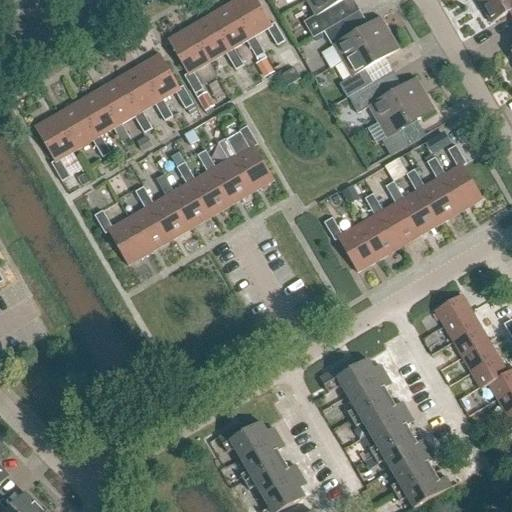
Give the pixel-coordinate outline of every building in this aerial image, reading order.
[(278,48),(286,43),(275,25),(272,27),(255,0),(241,0),(231,6),(251,40),(255,38),(267,31),(278,48)] [(310,0),(306,3),(315,18),(303,25),(313,41),(324,34),(342,23),(333,9),(347,0),(310,0)] [(511,0),(490,0),(481,6),(492,25),(509,15),(511,20),(511,0)] [(265,55),(255,38),(251,40),(231,6),(210,18),(231,53),(234,50),(247,43),(257,60),(265,55)] [(245,68),(234,50),(231,53),(210,18),(190,30),(210,65),(226,55),(236,72),(245,68)] [(391,35),(381,19),(368,27),(350,37),(342,23),(324,34),(332,48),(322,54),(331,70),(342,64),(391,35)] [(194,74),(210,65),(190,30),(168,43),(188,76),(185,78),(196,96),(204,91),(194,74)] [(365,72),(400,51),(391,35),(342,64),(351,79),(339,86),(348,100),(373,85),(365,72)] [(279,56),(287,69),(296,63),(288,50),(279,56)] [(194,107),(194,106),(183,88),(180,90),(161,57),(139,69),(160,104),(163,101),(176,94),(186,111),(190,109),(194,107)] [(264,79),(274,74),(266,61),(257,66),(264,79)] [(174,119),(163,101),(160,104),(139,69),(119,81),(139,116),(143,114),(155,106),(165,123),(174,119)] [(289,88),(301,80),(294,70),(282,77),(289,88)] [(377,125),(426,96),(417,80),(368,108),(377,125)] [(153,131),(143,114),(139,116),(119,81),(98,93),(118,128),(122,126),(135,118),(145,136),(153,131)] [(354,112),(379,97),(373,86),(348,101),(354,112)] [(132,143),(122,126),(118,128),(98,93),(77,106),(98,140),(101,138),(114,130),(124,148),(132,143)] [(205,112),(214,107),(206,94),(198,99),(205,112)] [(387,141),(436,112),(426,96),(377,125),(387,141)] [(112,155),(101,138),(98,140),(77,106),(57,118),(77,152),(93,143),(103,160),(112,155)] [(61,162),(77,152),(57,118),(35,130),(55,164),(52,166),(62,184),(71,179),(61,162)] [(274,182),(255,149),(258,147),(247,129),(227,141),(237,158),(233,160),(253,195),(274,182)] [(453,143),(447,131),(429,141),(436,153),(453,143)] [(148,139),(138,144),(143,152),(152,147),(148,139)] [(233,160),(237,158),(227,141),(218,146),(229,163),(216,170),(212,172),(233,207),(253,195),(233,160)] [(395,155),(408,148),(404,142),(391,149),(395,155)] [(197,156),(204,152),(199,144),(193,148),(197,156)] [(458,170),(446,177),(442,179),(462,214),(483,201),(464,168),(467,166),(456,148),(448,153),(458,170)] [(212,172),(216,170),(206,153),(198,158),(208,175),(196,182),(192,184),(212,219),(233,207),(212,172)] [(172,160),(178,169),(185,165),(180,155),(172,160)] [(442,179),(446,177),(436,160),(427,165),(437,182),(425,189),(421,192),(441,226),(462,214),(442,179)] [(192,184),(196,182),(185,165),(178,169),(177,170),(187,187),(175,194),(171,197),(191,231),(212,219),(192,184)] [(421,192),(425,189),(415,172),(407,177),(417,194),(404,201),(400,204),(421,238),(441,226),(421,192)] [(87,175),(79,180),(83,187),(91,183),(87,175)] [(171,197),(175,194),(165,177),(156,182),(167,199),(154,207),(150,209),(170,243),(191,231),(171,197)] [(400,204),(404,201),(394,184),(386,189),(396,206),(384,214),(380,216),(400,250),(421,238),(400,204)] [(150,209),(154,207),(144,189),(136,194),(146,211),(130,221),(150,255),(170,243),(150,209)] [(380,216),(384,214),(373,196),(365,201),(375,218),(359,228),(379,262),(400,250),(380,216)] [(150,255),(130,221),(120,204),(109,210),(112,216),(107,219),(103,213),(95,218),(106,236),(109,234),(129,268),(150,255)] [(379,262),(359,228),(343,237),(333,220),(324,225),(335,243),(338,241),(358,275),(379,262)] [(494,310),(502,305),(494,291),(486,295),(494,310)] [(435,313),(445,329),(472,313),(462,297),(435,313)] [(481,329),(472,313),(445,329),(454,345),(481,329)] [(490,344),(481,329),(454,345),(463,360),(490,344)] [(499,360),(490,344),(463,360),(472,376),(499,360)] [(362,365),(359,358),(352,362),(356,369),(362,365)] [(508,375),(499,360),(472,376),(481,392),(489,387),(489,386),(508,375)] [(349,399),(386,377),(381,367),(374,371),(369,362),(362,365),(356,369),(349,373),(343,377),(336,380),(330,384),(324,387),(329,396),(342,388),(349,399)] [(356,369),(352,362),(345,366),(349,373),(356,369)] [(349,373),(345,366),(339,370),(343,377),(349,373)] [(343,377),(339,370),(332,374),(336,380),(343,377)] [(511,372),(508,375),(489,386),(489,387),(498,402),(511,394),(511,372)] [(336,380),(332,374),(326,377),(330,384),(336,380)] [(330,384),(326,377),(320,381),(324,387),(330,384)] [(392,387),(386,377),(349,399),(355,410),(348,414),(353,422),(391,400),(385,391),(392,387)] [(511,415),(511,394),(498,402),(507,418),(511,415)] [(396,408),(391,400),(353,422),(357,430),(364,425),(371,436),(408,415),(402,405),(396,408)] [(414,424),(408,415),(371,436),(377,448),(370,452),(374,459),(413,437),(407,428),(414,424)] [(262,424),(249,431),(243,435),(236,439),(230,443),(223,447),(228,455),(235,451),(241,462),(279,440),(274,430),(267,434),(262,424)] [(249,431),(245,424),(239,428),(243,435),(249,431)] [(243,435),(239,428),(232,432),(236,439),(243,435)] [(236,439),(232,432),(226,436),(230,443),(236,439)] [(226,436),(219,440),(223,447),(230,443),(226,436)] [(418,446),(413,437),(374,459),(379,467),(386,463),(392,474),(430,452),(424,442),(418,446)] [(285,449),(279,440),(241,462),(248,473),(241,477),(245,484),(284,462),(279,453),(285,449)] [(435,461),(430,452),(392,474),(399,485),(392,489),(396,496),(435,474),(429,465),(435,461)] [(264,499),(301,477),(295,467),(289,471),(284,462),(245,484),(250,492),(257,488),(264,499)] [(0,487),(9,478),(0,469),(0,504),(3,501),(0,497),(0,487)] [(440,483),(435,474),(396,496),(400,504),(408,500),(414,511),(452,489),(446,479),(440,483)] [(307,486),(301,477),(264,499),(270,510),(266,511),(284,511),(306,499),(300,490),(307,486)] [(41,511),(26,496),(9,511),(6,511),(0,505),(0,511),(41,511)]
